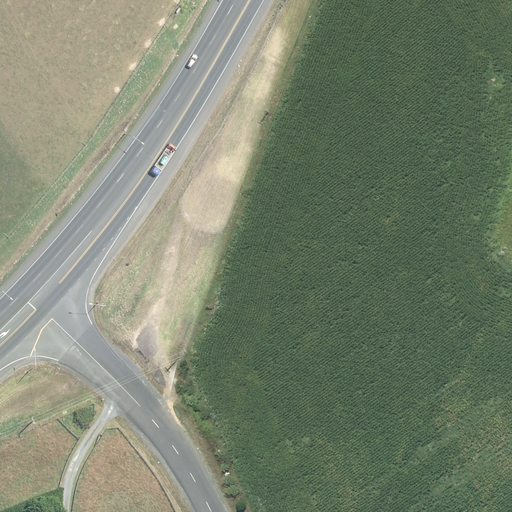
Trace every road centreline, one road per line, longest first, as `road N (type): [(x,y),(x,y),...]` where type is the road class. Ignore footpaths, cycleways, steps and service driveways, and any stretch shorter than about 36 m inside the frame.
road 1 (trunk): [(250,0),(141,180),(40,307)]
road 2 (unclassified): [(210,511),(171,442),(40,307)]
